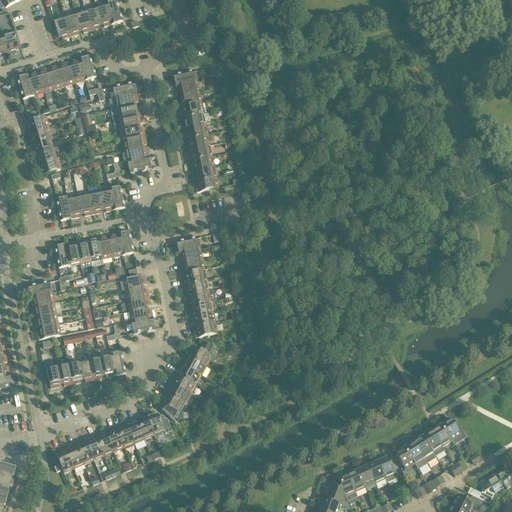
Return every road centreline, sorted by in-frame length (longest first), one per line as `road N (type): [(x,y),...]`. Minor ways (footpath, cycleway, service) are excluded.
road 1 (residential): [(38,435),(141,395),(173,339),(148,216)]
road 2 (residential): [(38,435),(7,260)]
road 3 (residential): [(145,69),(117,73),(102,41),(0,71)]
road 4 (residential): [(7,260),(7,244),(148,216)]
road 5 (residential): [(148,216),(166,172),(145,69)]
